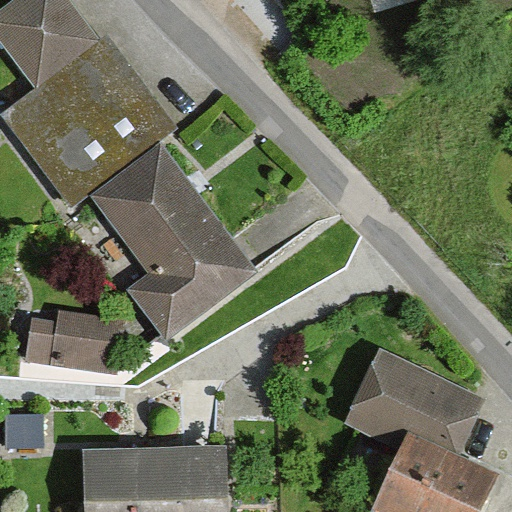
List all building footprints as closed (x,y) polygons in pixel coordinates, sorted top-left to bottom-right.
[(106,44),(97,51),(58,0),(28,0),(0,21),(0,50),(37,99),(1,126),(72,220),(90,207),(148,283),(128,298),(167,350),(256,283),(160,154),(178,141),(106,44)] [(396,0),(400,12),(442,0),(396,0)] [(57,324),(56,330),(32,328),(28,373),(54,375),(55,364),(130,370),(133,330),(57,324)] [(485,409),(377,362),(345,435),(399,459),(375,511),(482,511),(495,483),(460,468),(485,409)] [(226,511),(226,457),(86,460),(87,511),(226,511)]
